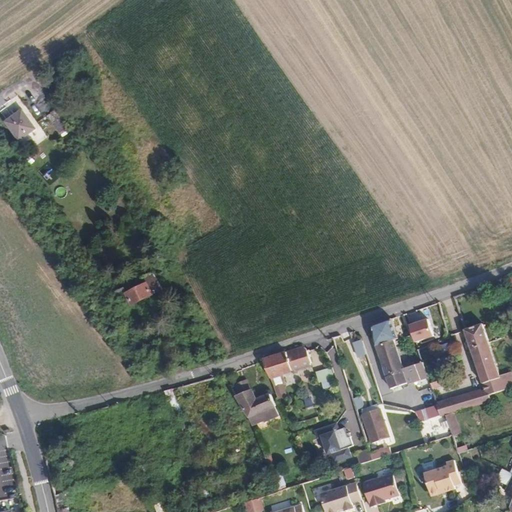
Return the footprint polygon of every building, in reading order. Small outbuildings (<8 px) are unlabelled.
[(15,99),(0,109),(0,110),(5,118),(21,108),(15,99)] [(35,126),(22,107),(5,119),(19,139),(35,126)] [(155,293),(164,288),(154,271),(145,275),(155,293)] [(114,291),(126,307),(133,304),(127,292),(148,281),(145,275),(114,291)] [(127,292),(133,304),(155,293),(148,281),(127,292)] [(419,313),(408,315),(410,323),(421,321),(419,313)] [(402,368),(386,320),(373,324),(373,334),(392,390),(428,378),(422,362),(402,368)] [(436,338),(429,320),(411,327),(417,345),(436,338)] [(481,324),(465,330),(490,395),(506,389),(481,324)] [(353,343),(358,358),(367,355),(362,340),(353,343)] [(287,352),(292,370),(312,364),(306,346),(287,352)] [(264,359),(271,376),(292,370),(287,352),(264,359)] [(332,368),(318,370),(321,389),(335,387),(332,368)] [(235,390),(250,414),(279,405),(275,392),(258,397),(254,385),(235,390)] [(165,390),(168,397),(176,395),(174,388),(165,390)] [(308,410),(318,407),(312,392),(304,396),(308,410)] [(445,414),(445,413),(441,402),(437,403),(420,410),(404,407),(409,424),(445,414)] [(391,439),(380,409),(363,415),(373,445),(391,439)] [(327,454),(354,446),(346,427),(341,428),(338,421),(315,429),(317,437),(321,436),(327,454)] [(361,464),(392,453),(389,445),(358,456),(361,464)] [(335,454),(337,461),(354,457),(352,450),(335,454)] [(448,464),(425,472),(432,493),(434,494),(440,493),(441,491),(441,489),(447,487),(448,490),(456,487),(455,484),(462,481),(455,458),(447,461),(448,464)] [(352,466),(344,469),(348,479),(356,477),(352,466)] [(279,489),(287,486),(281,470),(272,474),(279,489)] [(393,473),(363,482),(370,507),(385,502),(384,499),(399,495),(393,473)] [(352,502),(361,499),(356,482),(320,494),(326,511),(337,511),(338,510),(345,508),(345,511),(354,508),(352,502)] [(247,511),(262,511),(264,511),(261,498),(245,501),(247,511)]
